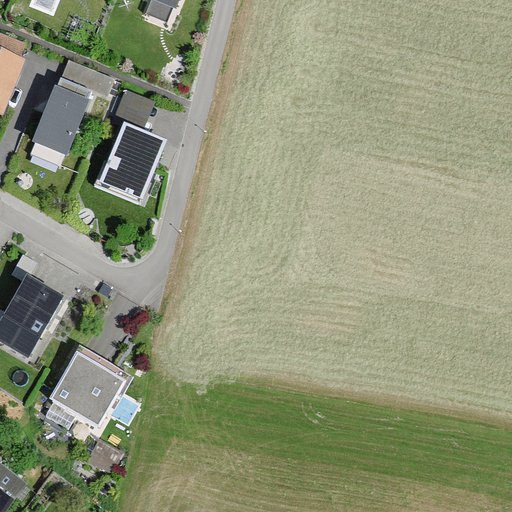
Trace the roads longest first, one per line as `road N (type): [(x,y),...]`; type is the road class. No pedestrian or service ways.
road 1 (residential): [(226,0),(160,264),(143,285)]
road 2 (residential): [(143,285),(0,211)]
